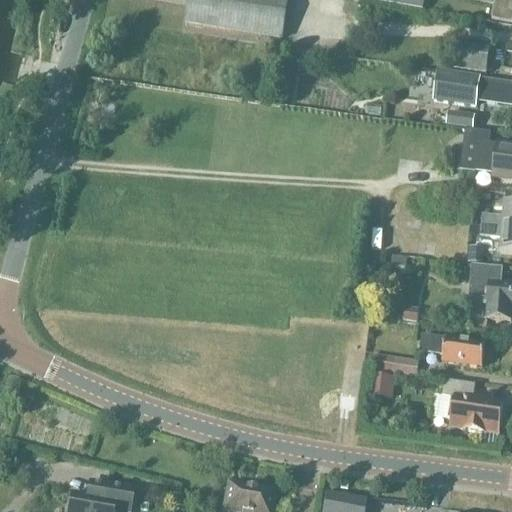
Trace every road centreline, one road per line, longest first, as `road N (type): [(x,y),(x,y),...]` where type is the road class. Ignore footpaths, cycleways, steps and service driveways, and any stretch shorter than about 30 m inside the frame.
road 1 (tertiary): [(511,480),(245,440),(159,415),(0,344)]
road 2 (residential): [(0,312),(86,0)]
